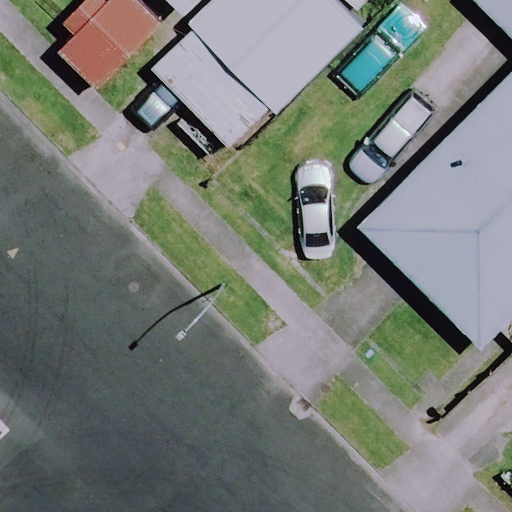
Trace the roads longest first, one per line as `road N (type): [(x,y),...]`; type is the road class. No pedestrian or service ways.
road 1 (residential): [(244,511),(90,356)]
road 2 (residential): [(0,447),(90,356)]
road 3 (residential): [(90,356),(0,270)]
